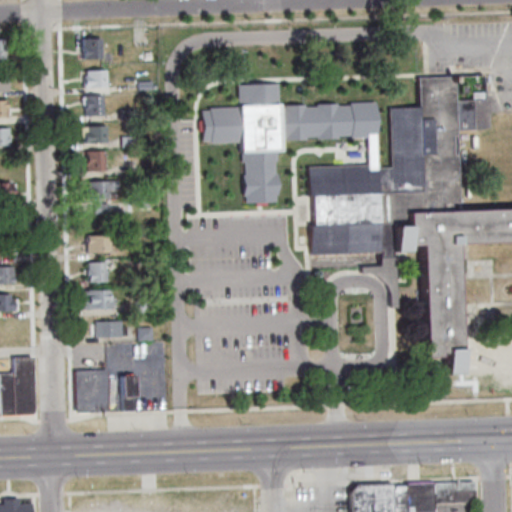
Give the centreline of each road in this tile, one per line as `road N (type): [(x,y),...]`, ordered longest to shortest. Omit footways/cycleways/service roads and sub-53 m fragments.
road 1 (residential): [(52,511),(39,0)]
road 2 (residential): [(370,0),(0,13)]
road 3 (secondary): [(270,448),(0,458)]
road 4 (secondary): [(511,438),(337,446)]
